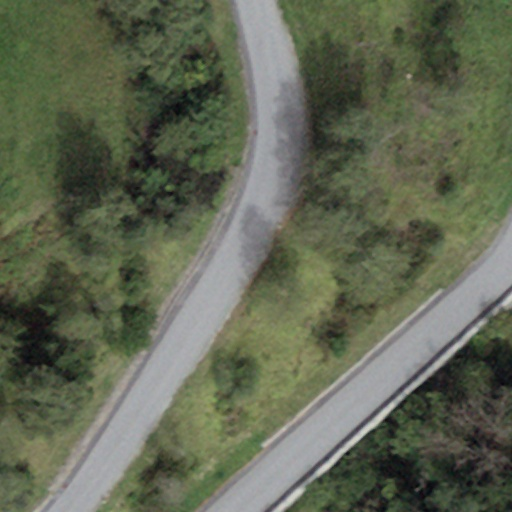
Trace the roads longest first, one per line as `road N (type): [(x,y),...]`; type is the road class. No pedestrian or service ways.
road 1 (unclassified): [(249,0),(277,111),(277,152),(262,201),(218,284),(65,511)]
road 2 (unclassified): [(234,511),(511,260)]
